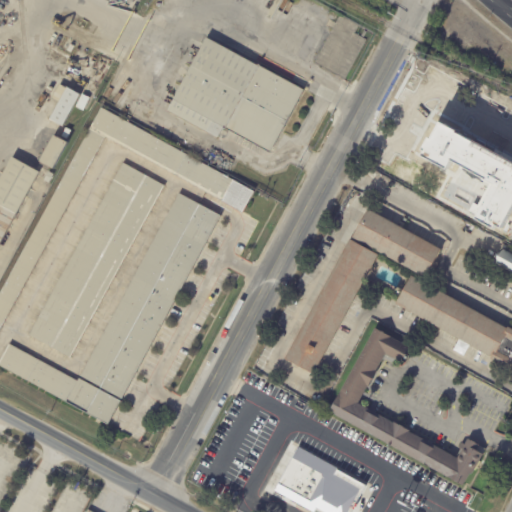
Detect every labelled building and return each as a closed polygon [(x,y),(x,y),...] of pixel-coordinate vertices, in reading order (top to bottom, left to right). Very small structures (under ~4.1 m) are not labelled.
[(207,41),(258,68),(258,67),(303,91),(269,155),(225,131),(225,132),(222,130),(217,140),(166,112),(194,60),(184,55),(188,48),(198,54),(205,39),(207,41)] [(80,96),(63,128),(50,121),(60,102),(53,99),(60,85),(67,88),(80,96)] [(83,112),(75,108),(81,95),(82,96),(83,94),(88,96),(87,98),(89,99),(83,112)] [(244,215),(243,217),(221,205),(222,203),(105,138),(0,330),(0,292),(101,109),(254,193),(247,205),(248,206),(244,215)] [(412,152),(430,117),(511,159),(511,215),(502,235),(470,219),(485,190),(412,152)] [(66,129),(71,131),(67,140),(61,137),(66,129)] [(50,168),(40,163),(55,136),(68,144),(54,170),(50,168)] [(0,245),(0,177),(10,159),(38,174),(3,238),(4,238),(0,245)] [(70,360),(28,336),(122,164),(164,187),(70,360)] [(374,182),(363,176),(366,169),(377,175),(374,182)] [(49,184),(43,181),(48,173),(53,176),(49,184)] [(221,217),(108,426),(0,367),(0,362),(10,345),(78,382),(180,194),(221,217)] [(283,361),(314,378),(362,287),(394,305),(493,361),(508,332),(424,286),(441,253),(366,212),(283,361)] [(506,252),(511,255),(511,276),(508,274),(509,272),(495,264),(503,250),(506,252)] [(408,355),(409,355),(405,363),(402,361),(401,363),(385,354),(376,371),(377,372),(368,388),(367,387),(358,404),(394,425),(395,424),(410,432),(409,433),(457,460),(463,451),(458,449),(462,443),(465,445),(468,440),(485,450),(482,455),(483,456),(472,476),(471,475),(463,488),(330,413),(340,394),(340,393),(375,329),(409,348),(406,354),(408,355)] [(278,396),(300,406),(298,411),(276,400),(278,396)] [(297,447),(376,491),(368,506),(361,502),(355,511),(306,511),(272,493),(279,479),(274,476),(291,445),(296,448),(297,447)]
